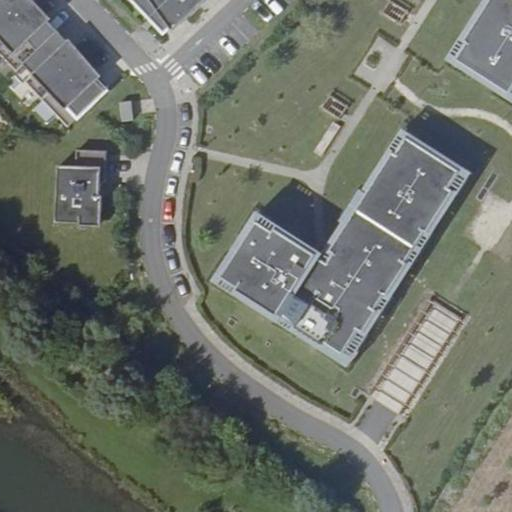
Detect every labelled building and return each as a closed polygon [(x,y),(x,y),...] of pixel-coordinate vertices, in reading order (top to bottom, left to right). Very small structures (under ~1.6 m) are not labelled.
[(0,0),(0,34),(31,5),(26,0),(0,0)] [(134,0),(162,29),(171,20),(174,22),(197,0),(134,0)] [(511,0),(492,0),(466,43),(462,40),(446,64),(468,78),(473,71),(496,86),(491,93),(511,106),(511,0)] [(24,65),(27,62),(55,36),(39,20),(42,17),(31,5),(0,34),(0,53),(8,62),(15,55),(24,65)] [(378,35),(353,71),(370,83),(395,47),(378,35)] [(43,100),(83,61),(74,50),(71,53),(55,36),(27,62),(36,73),(27,82),(43,100)] [(80,118),(107,91),(92,75),(94,72),(83,61),(43,100),(60,117),(70,108),(80,118)] [(132,101),(120,102),(121,121),(134,120),(132,101)] [(390,152),(394,154),(397,156),(408,139),(423,149),(428,142),(406,127),(390,152)] [(451,190),(461,173),(446,163),(423,149),(408,139),(397,156),(394,154),(367,197),(350,224),(331,254),(324,255),(318,257),(279,231),(276,234),(260,224),(250,238),(234,263),(224,277),(242,288),(240,291),(280,317),(298,329),(325,347),(327,344),(345,355),(355,341),(361,331),(366,334),(368,330),(391,295),(408,267),(430,233),(455,193),(451,190)] [(62,164),(61,217),(103,218),(104,178),(109,178),(109,149),(79,148),(78,164),(62,164)] [(451,190),(455,193),(457,194),(473,171),(451,156),(446,163),(461,173),(451,190)] [(350,224),(367,197),(359,193),(343,219),(350,224)] [(276,234),(279,231),(281,227),(257,212),(243,233),(250,238),(260,224),(276,234)] [(430,233),(408,267),(414,271),(435,236),(430,233)] [(224,277),(234,263),(227,258),(213,280),(237,296),(240,291),(242,288),(224,277)] [(391,295),(368,330),(375,334),(398,300),(391,295)] [(298,329),(280,317),(275,324),(293,336),(298,329)] [(345,355),(327,344),(325,347),(322,351),(348,367),(362,345),(355,341),(345,355)]
